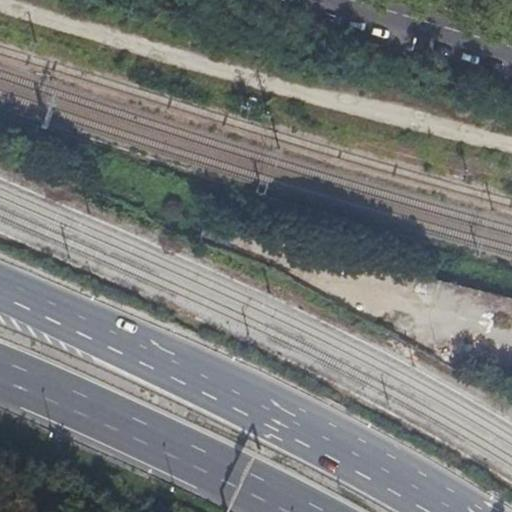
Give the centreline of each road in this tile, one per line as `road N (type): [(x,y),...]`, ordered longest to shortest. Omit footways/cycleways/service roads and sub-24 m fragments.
road 1 (trunk): [(462,511),(340,435),(137,335),(0,280)]
road 2 (trunk): [(454,511),(150,364),(0,302)]
road 3 (trunk): [(0,359),(263,481)]
road 4 (trunk): [(0,385),(263,481)]
road 5 (tertiary): [(341,0),(511,46)]
